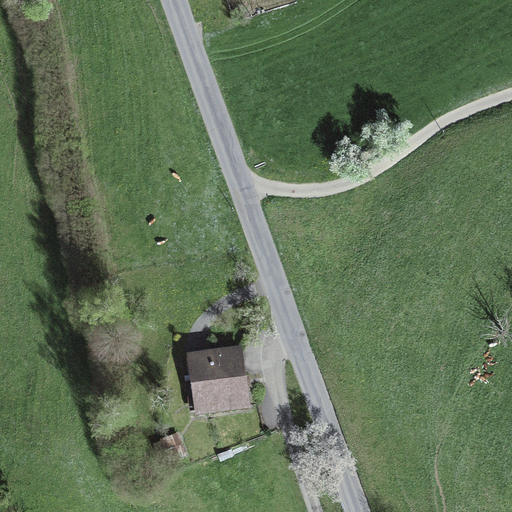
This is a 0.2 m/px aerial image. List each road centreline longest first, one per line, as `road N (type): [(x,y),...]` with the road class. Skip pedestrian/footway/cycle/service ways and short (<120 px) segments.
road 1 (unclassified): [(357,511),(165,0)]
road 2 (track): [(511,91),(345,180),(302,191),(232,177)]
road 3 (track): [(308,511),(268,369),(287,318)]
road 4 (track): [(166,399),(183,351),(270,274)]
